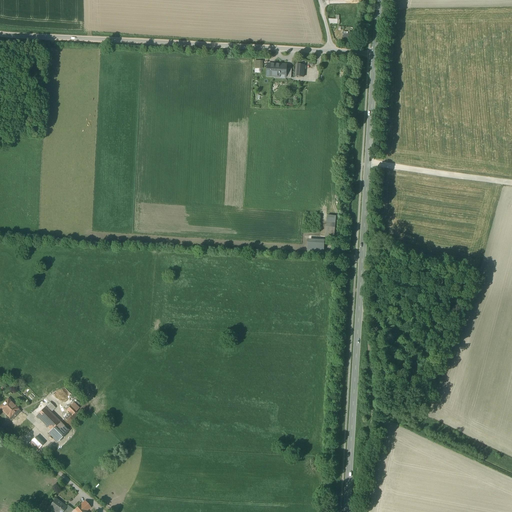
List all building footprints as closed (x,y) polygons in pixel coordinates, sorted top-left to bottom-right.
[(275,77),(276,65),(268,64),(267,76),(275,77)] [(287,65),(276,65),(275,77),(280,77),(280,75),(286,75),(286,77),(287,68),(287,65)] [(305,65),(297,65),(296,77),(303,77),(305,65)] [(335,223),(327,222),(325,237),(334,237),(335,223)] [(309,239),(308,254),(325,255),(326,239),(309,239)] [(8,399),(0,406),(0,408),(9,418),(13,415),(15,417),(21,412),(8,399)] [(50,402),(36,416),(51,431),(48,433),(57,442),(69,431),(51,413),(56,408),(50,402)] [(74,403),(67,410),(70,413),(64,418),(67,421),(79,408),(74,403)] [(33,424),(21,412),(15,417),(14,419),(19,424),(17,426),(24,433),(33,424)] [(42,446),(34,438),(29,443),(37,451),(42,446)] [(55,499),(49,507),(55,511),(72,511),(74,510),(68,505),(66,507),(55,499)] [(80,505),(86,511),(90,508),(85,501),(80,505)]
